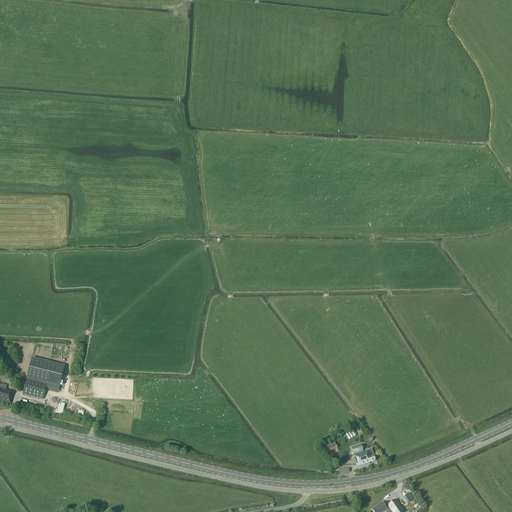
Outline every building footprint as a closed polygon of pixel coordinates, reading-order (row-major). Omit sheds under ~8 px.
[(32,357),(22,394),(43,399),(47,384),(59,388),(65,366),(32,357)] [(0,401),(11,404),(13,395),(12,395),(13,391),(6,389),(7,385),(0,383),(0,401)] [(347,440),(358,435),(355,430),(345,435),(347,440)] [(329,456),(338,451),(334,443),(325,447),(329,456)] [(361,444),(351,447),(357,467),(369,464),(369,463),(375,461),(374,455),(372,449),(363,452),(361,444)] [(403,491),(411,502),(417,498),(409,487),(403,491)] [(403,511),(404,511),(396,500),(388,506),(392,511),(403,511)] [(375,507),(371,510),(372,511),(382,511),(387,509),(382,502),(377,506),(375,507)]
